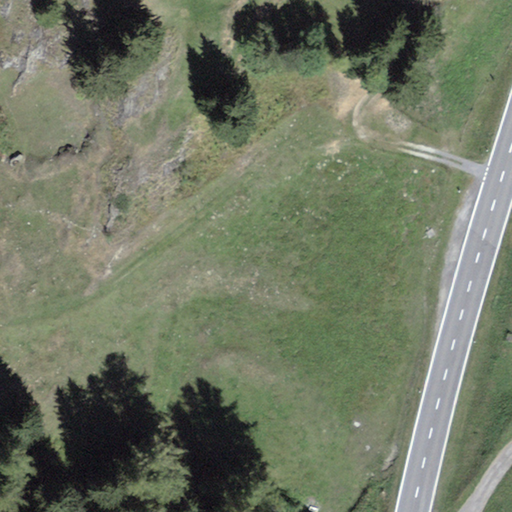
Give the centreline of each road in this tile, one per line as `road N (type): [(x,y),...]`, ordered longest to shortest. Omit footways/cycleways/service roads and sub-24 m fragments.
road 1 (primary): [(414,511),(511,143)]
road 2 (track): [(502,176),(368,140),(354,123),(360,102),(399,63)]
